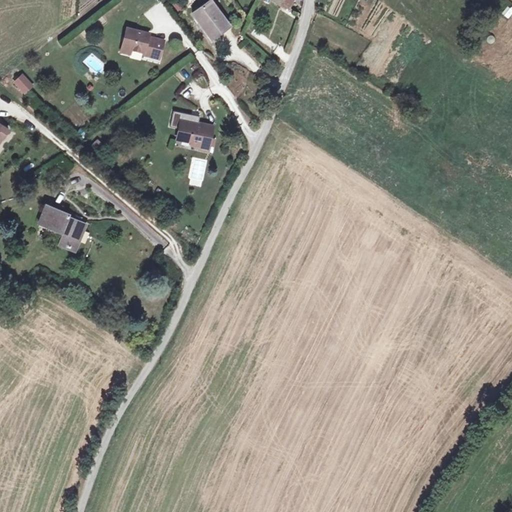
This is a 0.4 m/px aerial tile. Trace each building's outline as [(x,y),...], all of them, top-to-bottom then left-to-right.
[(184,8),(177,0),(173,0),(171,2),(178,12),(184,8)] [(229,26),(210,0),(209,0),(192,13),(201,25),(203,23),(214,38),(229,26)] [(511,6),(503,14),(507,19),(511,14),(511,6)] [(214,38),(203,23),(201,25),(211,39),(214,38)] [(159,58),(164,41),(148,37),(149,34),(127,28),(122,46),(131,48),(144,51),(143,54),(159,58)] [(487,44),(495,44),(495,36),(487,36),(487,44)] [(493,50),(484,62),(494,70),(503,58),(493,50)] [(83,62),(98,74),(106,65),(91,52),(83,62)] [(26,77),(17,85),(24,94),(33,86),(26,77)] [(200,117),(173,111),(170,127),(182,129),(180,140),(200,144),(200,147),(208,148),(213,127),(198,124),(200,117)] [(3,139),(8,130),(0,125),(0,141),(2,138),(3,139)] [(102,153),(106,149),(101,143),(97,147),(102,153)] [(75,250),(85,225),(68,218),(69,215),(46,206),(39,223),(65,233),(61,244),(75,250)]
